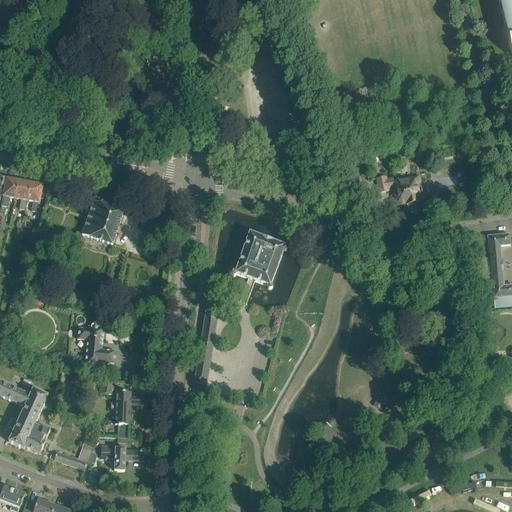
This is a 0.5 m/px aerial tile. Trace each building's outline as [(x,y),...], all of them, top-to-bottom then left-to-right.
[(511,0),(498,0),(500,6),(496,7),(499,16),(502,15),(505,27),(502,28),(504,37),(507,36),(507,38),(508,37),(509,41),(508,41),(511,58),(511,57),(511,0)] [(422,195),(421,185),(419,178),(399,182),(399,181),(397,181),(397,182),(393,183),(393,180),(386,181),(386,178),(377,179),(379,193),(388,192),(388,191),(394,190),(396,205),(406,204),(407,205),(418,203),(417,196),(422,195)] [(15,199),(19,180),(10,179),(10,180),(6,179),(1,207),(8,208),(10,198),(15,199)] [(27,201),(31,183),(19,180),(15,199),(21,200),(19,210),(26,211),(27,201)] [(40,184),(31,183),(27,201),(34,203),(32,212),(40,214),(41,210),(43,200),(40,200),(43,186),(39,185),(40,184)] [(100,185),(96,195),(82,237),(112,247),(124,212),(106,207),(112,189),(100,185)] [(250,234),(236,272),(235,270),(234,270),(232,270),(231,271),(230,272),(229,273),(230,275),(231,276),(232,277),(234,277),(235,276),(236,274),(268,286),(268,287),(268,288),(269,289),(271,289),(272,289),(272,288),(272,286),(272,285),(271,285),(285,247),(250,234)] [(510,246),(510,245),(509,236),(488,238),(493,298),(494,310),(511,307),(511,286),(503,287),(499,247),(510,246)] [(9,280),(18,283),(20,277),(11,275),(9,280)] [(217,304),(218,298),(219,294),(214,293),(214,292),(210,291),(208,302),(208,303),(220,305),(220,304),(217,304)] [(6,319),(11,321),(17,298),(12,297),(6,319)] [(204,399),(218,313),(206,311),(192,397),(204,399)] [(104,329),(101,328),(101,326),(100,325),(98,323),(96,323),(94,323),(93,324),(91,326),(91,327),(88,327),(88,330),(78,329),(77,341),(87,341),(85,367),(101,369),(101,364),(114,365),(115,352),(102,351),(104,329)] [(60,389),(66,390),(68,374),(62,373),(60,389)] [(113,397),(115,383),(101,380),(98,394),(113,397)] [(24,449),(40,455),(45,443),(45,442),(46,439),(47,439),(50,432),(44,430),(35,426),(48,397),(33,390),(30,396),(0,382),(0,397),(24,408),(24,410),(18,422),(11,418),(7,428),(12,430),(11,431),(12,432),(13,430),(14,431),(8,443),(24,450),(24,449)] [(131,393),(117,393),(116,403),(111,404),(111,410),(116,411),(115,426),(118,426),(118,439),(128,440),(128,426),(129,426),(129,423),(130,423),(130,418),(130,417),(130,406),(146,406),(146,399),(130,398),(131,393)] [(380,395),(373,407),(381,412),(388,400),(380,395)] [(91,454),(93,449),(93,447),(84,444),(80,456),(79,459),(57,452),(54,462),(78,470),(85,472),(88,464),(91,455),(91,454)] [(142,452),(140,452),(126,452),(126,450),(115,449),(115,450),(108,450),(108,447),(101,447),(101,460),(108,460),(108,459),(115,459),(114,472),(125,472),(125,461),(128,461),(128,462),(144,462),(145,453),(142,452)] [(97,457),(91,455),(88,464),(94,466),(97,457)] [(311,463),(309,469),(316,471),(317,465),(311,463)] [(4,488),(0,497),(0,498),(0,501),(12,507),(10,511),(11,511),(18,511),(20,507),(25,496),(4,488)] [(52,511),(55,507),(53,506),(54,505),(48,503),(48,504),(38,501),(33,511),(52,511)]
